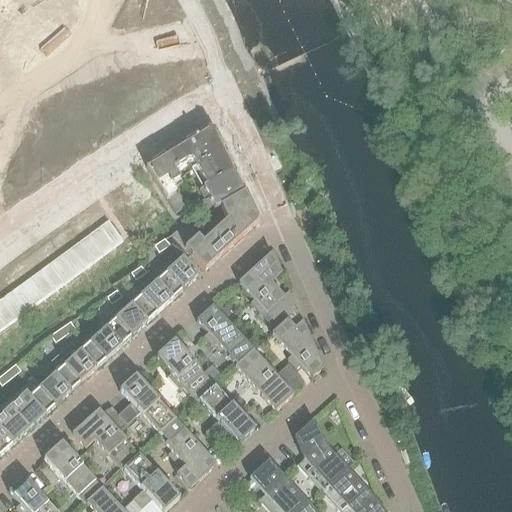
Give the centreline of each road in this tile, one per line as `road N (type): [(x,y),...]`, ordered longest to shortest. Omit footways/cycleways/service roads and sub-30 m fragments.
road 1 (residential): [(0,232),(222,86),(286,223)]
road 2 (residential): [(0,484),(286,223)]
road 3 (trunk): [(0,137),(188,0)]
road 4 (residential): [(193,511),(350,370)]
road 5 (residential): [(350,370),(286,223)]
road 6 (residential): [(412,511),(350,370)]
